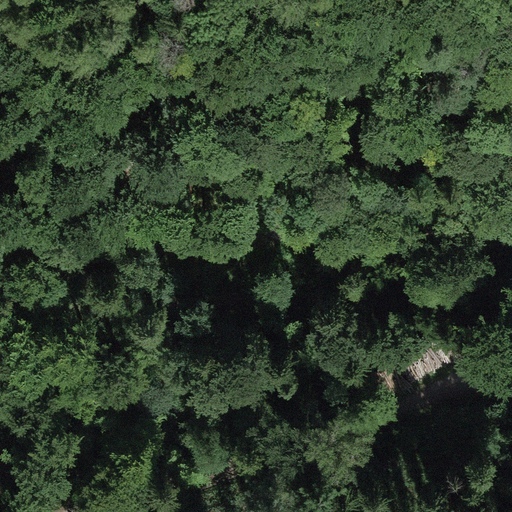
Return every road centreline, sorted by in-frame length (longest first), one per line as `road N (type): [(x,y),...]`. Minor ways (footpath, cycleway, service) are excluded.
road 1 (track): [(0,163),(81,165),(262,141),(511,157)]
road 2 (track): [(511,350),(478,366),(451,392),(94,511)]
